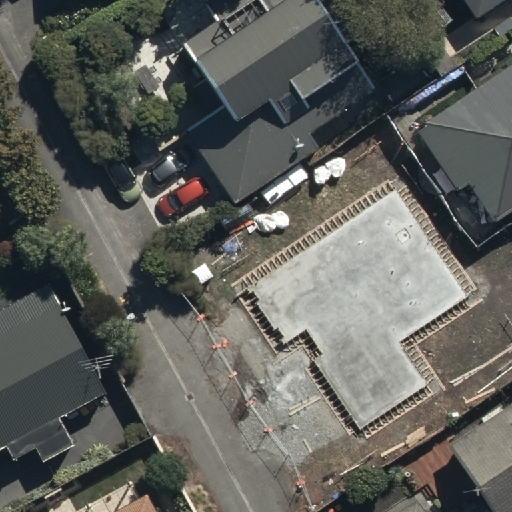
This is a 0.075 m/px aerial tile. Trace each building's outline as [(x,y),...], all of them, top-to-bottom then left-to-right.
[(224,92),(184,120),(234,194),(318,137),(309,123),(376,78),(322,0),(209,0),(217,11),(184,33),(224,92)] [(472,0),(478,8),(490,0),(472,0)] [(511,54),(413,123),(455,183),(468,174),(492,210),(511,196),(511,54)] [(395,189),(245,290),(284,347),(306,332),(321,355),(315,359),(361,427),(425,384),(398,343),(468,296),(395,189)] [(0,437),(12,431),(20,444),(34,437),(42,452),(73,435),(57,406),(105,380),(47,271),(0,296),(0,437)] [(511,388),(443,433),(495,511),(510,511),(511,511),(511,388)] [(162,511),(142,473),(67,511),(162,511)] [(426,511),(413,491),(380,511),(426,511)]
